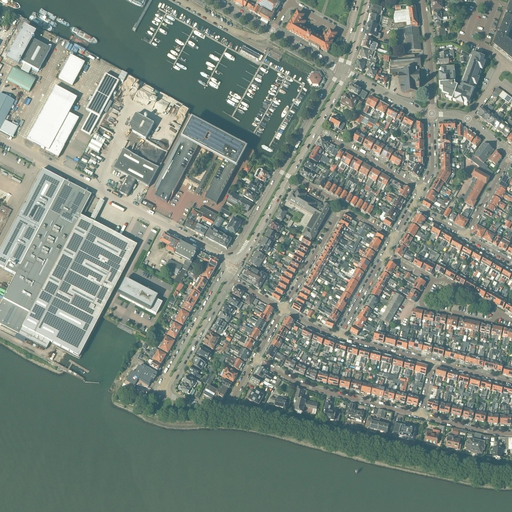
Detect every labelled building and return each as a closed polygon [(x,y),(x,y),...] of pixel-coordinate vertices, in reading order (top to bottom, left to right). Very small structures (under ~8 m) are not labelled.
[(272,0),(259,0),(257,5),(261,7),(274,14),(281,4),(272,0)] [(442,0),(441,0),(431,2),(432,5),(431,5),(431,7),(432,8),(433,11),(442,9),(442,6),(444,6),(442,0)] [(497,36),(494,45),(511,59),(511,44),(506,39),(511,24),(511,0),(510,0),(499,32),(500,32),(499,35),(498,34),(497,36)] [(252,13),(256,6),(250,2),(247,8),(249,9),(248,10),(252,13)] [(256,5),(256,6),(252,13),(256,15),(261,7),(257,5),(256,5)] [(420,27),(417,6),(405,6),(395,6),(394,12),(394,20),(395,21),(393,30),(405,29),(418,28),(418,27),(420,27)] [(274,14),(261,7),(256,15),(268,22),(270,22),(274,14)] [(382,9),(373,7),(372,10),(372,11),(371,12),(372,13),(371,14),(381,16),(382,12),(384,13),(385,9),(382,9)] [(304,17),(298,13),(292,23),(291,23),(287,30),(309,43),(308,45),(311,46),(317,49),(317,50),(319,51),(320,49),(327,53),(332,45),(331,45),(336,35),(330,32),(328,35),(325,33),(321,39),(302,29),(306,22),(302,20),(304,17)] [(371,14),(369,24),(381,27),(390,30),(393,30),(395,21),(394,20),(393,20),(371,14)] [(447,15),(434,17),(434,19),(433,19),(434,22),(435,22),(435,27),(439,26),(439,21),(442,21),(442,18),(447,18),(446,15),(447,15)] [(381,27),(369,24),(367,31),(366,31),(365,36),(380,40),(381,35),(378,34),(379,32),(380,32),(381,27)] [(8,56),(5,60),(17,66),(20,62),(38,72),(50,50),(32,40),(32,41),(31,41),(35,33),(23,27),(19,34),(7,55),(8,56)] [(413,30),(402,32),(403,33),(404,42),(418,40),(418,36),(417,36),(417,34),(413,35),(413,30)] [(362,48),(372,52),(375,53),(377,45),(375,44),(375,42),(365,39),(362,48)] [(391,52),(392,42),(384,40),(383,44),(388,45),(387,52),(391,52)] [(404,42),(405,54),(415,53),(414,47),(418,46),(418,44),(419,44),(418,40),(404,42)] [(242,44),(239,49),(258,60),(261,54),(242,44)] [(360,54),(359,56),(360,57),(359,57),(370,61),(369,63),(372,64),(375,65),(377,60),(376,60),(376,58),(374,57),(376,53),(375,53),(372,52),(362,48),(361,54),(360,54)] [(460,58),(460,64),(466,64),(469,58),(471,54),(463,50),(461,54),(461,55),(461,58),(460,58)] [(440,60),(439,60),(440,64),(449,63),(448,59),(452,59),(451,52),(447,52),(448,54),(439,54),(440,60)] [(439,74),(440,82),(440,81),(441,81),(441,86),(440,86),(440,90),(441,90),(442,93),(441,93),(441,97),(445,99),(445,98),(446,98),(449,99),(448,100),(452,101),(452,100),(456,102),(456,103),(463,106),(463,105),(468,106),(469,105),(471,101),(470,101),(473,93),(474,91),(476,86),(476,87),(479,79),(478,79),(481,71),(482,71),(485,63),(485,64),(484,63),(486,59),(484,58),(485,57),(481,56),(480,56),(480,57),(475,55),(474,55),(472,54),(471,58),(472,58),(460,89),(454,87),(453,72),(455,72),(454,68),(446,68),(446,67),(441,68),(441,69),(440,69),(440,72),(440,74),(439,74)] [(84,64),(70,56),(58,79),(72,86),(84,64)] [(391,57),(391,63),(390,75),(395,75),(395,74),(398,74),(398,75),(399,86),(399,87),(401,87),(401,91),(401,92),(402,92),(402,94),(403,94),(403,93),(418,92),(418,90),(419,90),(419,89),(420,89),(420,85),(420,84),(419,73),(419,72),(419,68),(421,68),(421,69),(420,57),(396,59),(395,57),(391,57)] [(369,70),(372,64),(369,63),(361,60),(360,60),(360,62),(358,61),(357,62),(357,63),(357,64),(356,66),(355,69),(359,71),(362,72),(363,69),(364,70),(365,65),(367,66),(367,67),(367,69),(369,70)] [(375,65),(372,64),(369,70),(367,75),(370,77),(371,78),(372,79),(373,79),(374,79),(377,74),(377,73),(377,72),(373,69),(375,65)] [(14,67),(7,81),(28,92),(36,79),(14,67)] [(378,74),(376,80),(378,81),(377,81),(378,81),(378,82),(380,83),(381,82),(382,83),(382,84),(384,84),(385,84),(387,79),(388,77),(380,75),(381,71),(382,70),(379,69),(379,71),(378,74)] [(122,72),(117,80),(123,83),(127,75),(122,72)] [(323,77),(320,73),(314,73),(314,75),(313,75),(310,80),(313,85),(319,85),(321,80),(320,79),(323,77)] [(119,82),(105,75),(86,111),(90,113),(81,131),(90,136),(119,82)] [(348,91),(359,97),(363,91),(352,86),(351,86),(348,91)] [(77,99),(55,87),(26,140),(45,150),(45,152),(58,159),(64,147),(78,119),(69,114),(77,99)] [(363,91),(359,97),(364,100),(367,94),(363,91)] [(0,94),(0,130),(0,131),(5,121),(14,102),(0,94)] [(344,98),(341,104),(341,105),(344,107),(345,106),(346,105),(353,109),(356,103),(361,105),(363,101),(359,99),(358,100),(348,94),(347,96),(346,95),(344,95),(343,97),(344,98)] [(367,105),(364,112),(366,113),(374,98),(373,98),(373,97),(371,96),(371,97),(370,96),(366,105),(367,105)] [(374,98),(366,113),(368,114),(371,108),(374,109),(379,101),(374,98)] [(378,111),(375,118),(377,119),(385,104),(383,103),(383,102),(382,102),(381,102),(376,110),(378,111)] [(385,104),(377,119),(379,120),(382,114),(385,115),(389,106),(389,105),(388,105),(387,105),(385,104)] [(389,116),(385,122),(387,123),(395,110),(393,109),(394,108),(392,107),(391,108),(391,107),(387,115),(389,116)] [(480,118),(482,119),(487,112),(482,108),(477,115),(477,116),(478,117),(480,118)] [(395,110),(387,123),(390,125),(393,119),(395,120),(400,112),(399,112),(400,111),(398,110),(397,111),(395,110)] [(400,113),(393,127),(396,129),(397,126),(396,125),(398,121),(401,122),(405,115),(403,114),(404,113),(401,112),(401,113),(400,113)] [(487,123),(492,116),(487,112),(482,119),(487,123)] [(154,125),(137,115),(131,126),(133,133),(136,135),(146,140),(154,125)] [(359,115),(355,122),(360,125),(364,118),(359,115)] [(403,133),(411,118),(407,116),(402,125),(404,126),(400,133),(402,134),(403,133)] [(492,127),(497,119),(492,116),(487,123),(492,127)] [(333,118),(329,125),(337,130),(337,129),(341,131),(344,127),(341,126),(343,123),(333,118)] [(411,118),(403,133),(405,134),(408,129),(410,130),(415,121),(411,118)] [(186,140),(155,197),(167,203),(169,204),(183,176),(187,178),(189,175),(185,173),(199,147),(215,156),(213,160),(215,161),(217,157),(224,160),(204,198),(205,199),(217,205),(244,154),(247,148),(192,119),(182,138),(186,140)] [(497,130),(502,123),(497,119),(492,127),(497,130)] [(5,121),(0,131),(12,137),(17,127),(5,121)] [(417,122),(413,128),(414,131),(415,131),(415,134),(423,134),(423,125),(423,124),(421,123),(420,124),(417,122)] [(501,134),(507,127),(502,123),(497,130),(501,134)] [(511,130),(507,127),(501,134),(504,136),(504,137),(505,137),(506,138),(506,137),(507,138),(511,130)] [(463,136),(463,138),(466,140),(471,134),(472,133),(469,131),(469,132),(466,130),(467,130),(466,130),(466,129),(466,128),(465,128),(464,128),(463,128),(463,134),(464,135),(463,136)] [(357,133),(353,140),(353,141),(354,142),(355,142),(357,142),(364,130),(362,129),(359,134),(357,133)] [(364,130),(357,142),(359,143),(359,145),(360,145),(361,145),(365,138),(367,135),(365,133),(366,131),(364,130)] [(375,134),(367,148),(368,149),(368,150),(369,150),(370,150),(375,141),(374,141),(378,134),(376,132),(375,134)] [(368,137),(363,146),(363,147),(365,148),(366,148),(367,148),(375,134),(373,133),(370,138),(368,137)] [(463,145),(463,147),(464,148),(467,144),(467,143),(468,142),(470,144),(475,137),(476,136),(474,134),(473,135),(471,134),(466,140),(465,143),(463,145)] [(377,142),(372,151),(373,152),(374,153),(375,153),(376,153),(386,136),(384,135),(382,139),(381,141),(380,140),(378,141),(377,142)] [(386,136),(376,153),(377,154),(377,155),(378,156),(379,155),(380,156),(385,147),(383,146),(386,141),(388,137),(386,136)] [(466,151),(463,155),(465,156),(468,153),(473,146),(476,148),(481,141),(481,140),(479,138),(478,139),(476,138),(466,151)] [(317,143),(316,145),(317,147),(326,152),(331,155),(335,157),(338,151),(335,149),(334,151),(333,151),(335,147),(321,139),(319,143),(317,143)] [(386,148),(381,156),(382,157),(382,158),(383,158),(384,158),(385,159),(393,144),(391,143),(390,144),(389,146),(388,145),(386,148)] [(472,154),(468,159),(469,160),(484,171),(486,168),(488,167),(484,164),(494,151),(484,143),(474,156),(472,154)] [(393,144),(385,159),(386,159),(386,160),(387,161),(388,161),(389,161),(393,152),(391,151),(394,147),(395,146),(393,144)] [(314,152),(313,154),(325,161),(329,163),(330,161),(323,155),(324,153),(316,148),(314,149),(313,151),(314,152)] [(159,169),(124,150),(114,169),(129,177),(120,193),(127,197),(136,181),(149,188),(159,169)] [(340,151),(336,158),(339,159),(336,164),(338,165),(344,154),(343,152),(342,152),(341,152),(340,151)] [(396,152),(390,162),(393,163),(393,164),(394,164),(401,152),(401,151),(400,151),(399,152),(398,151),(397,153),(396,152)] [(401,152),(394,164),(397,167),(398,166),(399,167),(403,160),(403,159),(401,158),(402,155),(401,154),(402,152),(401,151),(401,152)] [(499,155),(495,152),(489,161),(492,163),(492,164),(495,167),(502,158),(499,156),(499,155)] [(311,155),(309,158),(310,159),(309,159),(318,164),(320,161),(324,163),(325,161),(313,154),(312,155),(311,155)] [(342,164),(340,169),(342,170),(349,156),(348,155),(347,154),(346,154),(341,163),(342,164)] [(349,156),(342,170),(343,171),(344,171),(346,166),(348,167),(353,158),(352,157),(351,157),(349,156)] [(409,170),(408,172),(419,178),(421,175),(420,175),(421,173),(423,169),(418,166),(418,165),(418,158),(409,158),(409,161),(412,163),(410,167),(409,168),(409,170)] [(352,169),(349,174),(351,175),(359,161),(357,161),(357,160),(356,159),(355,159),(350,168),(352,169)] [(305,164),(304,166),(305,167),(314,172),(316,168),(317,168),(323,171),(324,170),(325,169),(319,166),(318,166),(309,161),(307,164),(305,164)] [(359,161),(351,175),(353,176),(356,171),(357,172),(362,163),(362,162),(361,162),(360,162),(359,161)] [(361,174),(358,179),(360,180),(368,167),(367,166),(366,165),(365,164),(364,165),(364,164),(359,173),(361,174)] [(368,167),(360,180),(362,181),(365,177),(366,178),(372,169),(371,168),(371,167),(370,167),(369,167),(368,167)] [(511,169),(509,168),(499,186),(505,190),(507,186),(511,180),(511,177),(511,169)] [(301,172),(300,173),(301,175),(300,175),(305,178),(305,179),(306,180),(308,180),(309,180),(312,182),(314,179),(313,178),(315,175),(304,169),(302,172),(301,172)] [(370,179),(366,186),(368,187),(377,172),(376,171),(376,170),(374,169),(373,170),(369,177),(371,178),(370,179)] [(438,176),(437,178),(438,178),(437,179),(447,185),(448,181),(450,178),(453,180),(455,175),(455,169),(450,169),(441,169),(441,172),(439,176),(438,176)] [(10,286),(0,304),(0,325),(18,335),(46,350),(50,342),(57,346),(59,347),(67,351),(69,352),(79,357),(96,323),(136,246),(93,223),(104,202),(101,201),(90,222),(80,216),(81,214),(84,216),(94,197),(91,196),(84,192),(81,191),(74,187),(71,185),(70,185),(66,183),(64,182),(61,180),(56,178),(49,174),(47,173),(45,172),(42,170),(41,170),(0,250),(0,267),(15,275),(11,284),(8,283),(7,285),(10,286)] [(256,176),(255,178),(257,179),(264,183),(266,179),(267,179),(268,179),(269,176),(269,175),(263,172),(263,171),(261,170),(260,171),(260,170),(256,176)] [(486,185),(490,179),(475,170),(471,177),(475,179),(464,198),(461,196),(459,200),(473,208),(477,202),(476,201),(485,185),(486,185)] [(377,172),(368,187),(370,188),(374,182),(376,183),(381,174),(380,174),(380,173),(379,172),(378,172),(377,172)] [(320,183),(318,187),(320,188),(321,188),(322,189),(323,189),(328,180),(326,179),(328,176),(327,176),(325,174),(320,183)] [(380,183),(376,190),(378,191),(386,177),(384,176),(384,175),(383,174),(382,175),(378,182),(380,183)] [(386,177),(378,191),(380,192),(384,185),(386,187),(390,179),(390,178),(389,178),(388,178),(386,177)] [(330,178),(324,189),(326,191),(327,192),(328,192),(332,186),(329,184),(332,179),(330,178)] [(257,179),(255,183),(254,183),(251,182),(248,188),(258,193),(261,189),(263,187),(262,187),(264,183),(257,179)] [(391,180),(389,185),(395,188),(408,195),(411,191),(407,189),(407,188),(406,188),(405,187),(401,185),(393,181),(391,180)] [(441,189),(450,194),(451,192),(448,190),(442,187),(444,184),(436,180),(434,185),(437,187),(438,186),(442,189),(441,189)] [(336,181),(329,193),(331,194),(332,195),(333,195),(334,195),(337,188),(335,187),(338,182),(336,181)] [(342,183),(334,196),(337,197),(337,198),(338,198),(339,198),(343,192),(340,190),(344,184),(342,183)] [(389,185),(387,187),(400,194),(399,196),(406,200),(406,199),(407,199),(407,198),(407,197),(408,195),(395,188),(389,185)] [(432,186),(431,188),(431,189),(439,194),(440,191),(446,194),(449,196),(450,194),(441,189),(442,189),(438,186),(437,187),(434,185),(433,186),(432,186)] [(347,186),(340,198),(344,201),(348,194),(350,191),(348,190),(349,187),(347,186)] [(497,190),(497,192),(511,200),(511,197),(505,193),(506,192),(499,187),(499,188),(498,188),(497,189),(497,190)] [(304,238),(312,242),(331,208),(331,209),(331,208),(324,204),(323,205),(306,195),(300,191),(301,190),(300,189),(299,188),(297,188),(294,193),(293,193),(293,194),(292,194),(288,201),(314,215),(307,228),(303,236),(303,237),(304,238)] [(352,189),(345,201),(347,202),(347,203),(348,204),(349,204),(353,197),(351,196),(354,190),(352,189)] [(256,196),(247,191),(246,191),(244,194),(243,193),(242,196),(253,202),(256,196)] [(357,192),(350,204),(352,205),(352,206),(353,207),(354,207),(355,207),(358,200),(356,199),(359,193),(360,192),(358,191),(357,192)] [(429,191),(428,194),(429,194),(428,195),(441,203),(442,201),(435,197),(437,195),(430,191),(430,192),(429,191)] [(495,194),(495,195),(502,199),(503,197),(511,203),(511,202),(511,200),(497,192),(496,192),(495,193),(495,194)] [(248,212),(252,204),(232,193),(226,203),(235,208),(235,206),(238,208),(239,207),(248,212)] [(362,203),(362,202),(365,197),(362,195),(355,207),(360,210),(364,204),(362,203)] [(426,196),(425,198),(426,199),(434,204),(435,203),(441,206),(443,204),(441,203),(428,195),(427,196),(426,196)] [(366,200),(361,210),(361,211),(362,212),(363,212),(365,213),(368,206),(366,205),(370,197),(368,196),(366,200)] [(388,196),(387,198),(402,206),(403,205),(404,205),(405,203),(405,202),(397,197),(396,200),(388,196)] [(492,199),(491,200),(505,208),(506,206),(500,203),(501,201),(494,197),(494,196),(493,197),(492,198),(492,199)] [(387,198),(386,200),(393,204),(392,206),(400,211),(401,211),(402,209),(401,208),(402,206),(387,198)] [(372,201),(365,213),(367,214),(368,215),(369,215),(370,215),(370,216),(374,209),(375,206),(373,205),(374,203),(374,202),(373,200),(372,201)] [(423,202),(421,205),(422,205),(429,209),(431,206),(441,212),(439,215),(442,216),(445,211),(425,200),(424,203),(423,202)] [(490,204),(489,204),(497,208),(498,206),(503,210),(505,208),(491,200),(491,202),(490,202),(489,203),(490,204)] [(154,207),(146,202),(143,201),(142,202),(141,204),(152,210),(154,207)] [(447,209),(443,216),(448,219),(455,206),(453,205),(450,210),(447,209)] [(487,209),(486,209),(493,213),(494,211),(498,213),(499,211),(489,205),(488,207),(487,207),(487,208),(487,209)] [(199,212),(215,221),(218,215),(202,207),(199,212)] [(224,207),(221,212),(225,215),(229,217),(230,215),(232,211),(224,207)] [(384,208),(383,210),(396,217),(397,215),(398,215),(399,214),(398,213),(398,212),(391,208),(390,211),(384,208)] [(279,213),(276,218),(282,221),(285,216),(290,220),(292,217),(286,214),(287,213),(280,209),(278,213),(279,213)] [(449,220),(448,220),(454,223),(459,214),(461,210),(458,209),(457,212),(458,212),(457,213),(456,216),(452,214),(449,220)] [(383,210),(382,212),(388,215),(386,218),(393,222),(393,221),(395,221),(395,220),(395,219),(396,217),(383,210)] [(459,216),(455,224),(459,226),(466,214),(468,211),(465,210),(464,212),(462,215),(462,216),(461,217),(459,216)] [(466,214),(459,226),(463,228),(464,228),(468,221),(465,220),(466,218),(467,218),(468,215),(469,215),(471,212),(468,210),(468,211),(466,214)] [(486,210),(483,214),(491,218),(492,216),(497,219),(498,217),(486,210)] [(344,217),(343,219),(356,226),(357,223),(352,220),(353,218),(345,214),(343,216),(344,217)] [(378,214),(376,217),(385,222),(383,224),(390,227),(391,228),(393,225),(392,224),(393,223),(378,214)] [(415,218),(415,219),(428,227),(429,227),(432,229),(435,225),(431,223),(429,225),(424,222),(425,220),(417,215),(416,215),(415,217),(415,218)] [(224,220),(223,219),(218,217),(212,227),(218,230),(224,220)] [(231,220),(229,223),(230,224),(238,228),(239,228),(240,226),(240,225),(241,223),(234,218),(232,220),(231,220)] [(342,219),(340,222),(341,223),(340,224),(348,228),(347,228),(353,232),(355,229),(349,226),(350,224),(343,220),(342,219)] [(413,221),(412,222),(412,223),(421,228),(422,226),(423,226),(428,229),(428,227),(415,219),(414,221),(413,221)] [(190,230),(194,222),(189,220),(185,227),(190,230)] [(473,233),(473,234),(476,236),(481,228),(483,224),(484,223),(481,221),(479,226),(480,227),(479,228),(476,226),(473,233)] [(194,232),(198,225),(194,222),(190,230),(194,232)] [(271,226),(270,229),(278,233),(281,235),(284,229),(272,222),(270,226),(271,226)] [(238,228),(230,224),(227,230),(235,234),(236,231),(238,231),(238,230),(238,229),(238,228)] [(481,228),(476,236),(481,238),(485,231),(483,230),(486,225),(483,224),(481,228)] [(203,227),(198,225),(194,232),(199,235),(203,227)] [(203,227),(199,235),(204,237),(209,227),(204,225),(203,227)] [(339,225),(337,227),(338,228),(337,229),(350,236),(351,234),(349,233),(349,230),(346,229),(340,225),(339,225)] [(363,229),(363,230),(367,232),(382,241),(383,239),(384,239),(386,237),(385,236),(378,232),(377,234),(370,230),(371,228),(365,225),(363,229)] [(410,227),(409,229),(421,236),(423,234),(417,231),(419,229),(411,225),(410,225),(410,227)] [(429,239),(431,241),(439,227),(435,225),(431,233),(432,234),(429,239)] [(491,234),(487,242),(491,244),(496,237),(494,236),(497,230),(498,227),(496,226),(496,227),(494,229),(491,234)] [(206,238),(216,244),(221,234),(217,232),(218,230),(212,227),(211,229),(206,238)] [(439,227),(431,241),(433,242),(436,236),(438,237),(443,229),(439,227)] [(487,232),(483,239),(487,242),(491,234),(494,229),(492,228),(490,232),(489,233),(487,232)] [(336,230),(335,232),(335,233),(342,236),(343,235),(349,238),(350,236),(337,229),(337,230),(336,230)] [(421,237),(421,236),(409,229),(406,234),(414,238),(416,236),(421,239),(425,241),(426,239),(421,237)] [(363,230),(359,237),(363,239),(364,239),(365,237),(367,232),(363,230)] [(266,233),(265,235),(266,237),(265,237),(274,242),(275,239),(277,240),(279,237),(269,231),(268,233),(266,233)] [(442,240),(439,245),(442,246),(449,234),(447,233),(446,232),(445,231),(444,231),(440,238),(442,240)] [(165,233),(160,243),(167,247),(165,250),(175,255),(174,256),(186,262),(182,269),(187,272),(191,264),(190,264),(193,259),(194,260),(194,259),(196,256),(198,251),(181,242),(175,239),(165,233)] [(334,233),(333,236),(333,237),(345,245),(347,242),(340,239),(341,237),(335,234),(334,233)] [(499,233),(492,244),(494,246),(495,246),(496,247),(497,247),(501,240),(502,238),(500,235),(501,234),(499,233)] [(503,239),(498,248),(499,248),(500,249),(501,249),(502,250),(509,236),(511,234),(509,233),(508,235),(505,241),(503,239)] [(221,234),(216,244),(227,249),(232,240),(221,234)] [(449,234),(442,246),(444,248),(447,242),(449,244),(453,236),(453,235),(452,235),(451,235),(449,234)] [(509,236),(502,250),(503,250),(503,251),(504,252),(505,252),(506,252),(510,244),(508,243),(511,236),(511,234),(509,236)] [(404,238),(403,240),(419,248),(420,247),(416,245),(411,242),(412,239),(405,235),(405,236),(404,236),(403,238),(404,238)] [(331,238),(330,240),(331,241),(330,241),(337,245),(338,243),(344,247),(345,245),(333,237),(332,239),(331,238)] [(364,239),(379,248),(381,243),(374,239),(372,241),(365,237),(364,239)] [(304,238),(301,243),(310,248),(311,245),(312,246),(313,243),(312,242),(304,238)] [(263,242),(261,244),(271,250),(272,247),(271,247),(273,243),(264,239),(263,239),(262,240),(262,241),(263,242)] [(363,239),(362,242),(364,243),(370,246),(369,248),(376,252),(377,252),(378,250),(378,249),(379,248),(364,239),(363,239)] [(450,253),(448,256),(451,257),(452,254),(459,242),(457,241),(457,240),(456,239),(455,239),(454,239),(450,246),(453,248),(450,253)] [(401,241),(400,243),(401,243),(400,244),(407,248),(409,245),(414,248),(419,251),(420,250),(418,249),(419,248),(403,240),(402,241),(401,241)] [(296,241),(295,243),(297,244),(296,247),(307,253),(308,253),(309,250),(308,250),(309,248),(296,241)] [(329,245),(328,246),(344,255),(345,253),(342,251),(338,249),(339,247),(337,246),(330,242),(329,242),(328,244),(329,245)] [(459,242),(452,254),(455,256),(458,250),(460,252),(464,244),(463,244),(463,243),(462,243),(461,243),(459,242)] [(258,247),(258,248),(258,249),(258,250),(266,255),(268,252),(269,252),(271,253),(272,251),(271,250),(261,244),(260,247),(259,247),(258,247)] [(398,248),(397,250),(409,256),(411,254),(405,251),(407,249),(400,245),(400,246),(399,245),(398,247),(398,248)] [(462,253),(460,255),(462,256),(460,259),(462,260),(469,248),(468,247),(468,246),(467,245),(466,246),(466,245),(462,253)] [(293,246),(291,248),(297,252),(296,254),(304,258),(305,258),(306,256),(305,256),(306,254),(293,246)] [(326,247),(325,249),(326,249),(326,250),(332,253),(333,252),(339,255),(342,257),(344,255),(328,246),(327,247),(326,247)] [(361,249),(360,251),(373,258),(373,257),(374,257),(375,255),(375,254),(367,250),(365,248),(364,251),(361,249)] [(469,248),(462,260),(465,261),(466,259),(467,256),(469,257),(473,250),(473,249),(472,248),(471,248),(469,248)] [(324,253),(323,255),(335,262),(337,260),(330,256),(332,254),(325,251),(324,250),(323,253),(324,253)] [(396,251),(394,253),(395,253),(395,254),(402,258),(403,256),(408,259),(409,259),(408,262),(411,263),(414,259),(409,256),(397,250),(396,251)] [(424,254),(417,267),(421,269),(425,261),(423,260),(426,255),(428,251),(426,250),(424,254)] [(207,255),(198,251),(196,256),(199,258),(216,268),(219,263),(218,261),(207,255)] [(360,251),(359,253),(364,256),(363,258),(370,262),(371,262),(372,261),(372,260),(372,259),(373,258),(360,251)] [(473,259),(470,264),(472,265),(479,253),(478,252),(477,251),(476,251),(475,251),(471,258),(473,259)] [(255,256),(254,258),(263,263),(264,261),(263,260),(265,257),(257,252),(256,253),(255,253),(254,254),(254,255),(255,256)] [(290,252),(289,254),(294,257),(292,259),(301,264),(301,263),(302,263),(303,261),(302,260),(303,259),(293,253),(290,252)] [(417,257),(413,264),(417,267),(424,254),(422,253),(421,255),(419,254),(417,257)] [(479,253),(472,265),(474,267),(477,261),(479,262),(483,255),(482,254),(481,254),(480,254),(479,253)] [(433,260),(427,272),(432,275),(433,272),(433,271),(436,266),(433,265),(435,262),(436,262),(438,259),(440,256),(437,254),(433,260)] [(321,256),(320,259),(327,263),(328,261),(334,264),(335,262),(323,255),(322,257),(321,256)] [(483,264),(478,272),(481,274),(482,271),(489,259),(487,258),(487,257),(486,256),(485,256),(481,263),(483,264)] [(287,257),(286,259),(292,263),(290,265),(298,269),(299,269),(300,267),(299,266),(300,264),(287,257)] [(250,261),(250,262),(251,263),(250,264),(259,268),(260,265),(261,266),(263,263),(254,258),(252,260),(251,260),(250,261)] [(356,259),(355,261),(367,268),(368,266),(369,267),(370,264),(369,264),(370,264),(362,260),(361,261),(356,258),(356,259)] [(352,259),(351,262),(353,263),(359,266),(357,268),(365,272),(366,273),(367,270),(366,270),(367,268),(355,261),(352,259)] [(427,261),(422,270),(427,272),(433,260),(431,259),(429,262),(427,261)] [(482,271),(481,274),(483,275),(484,272),(487,267),(490,269),(494,261),(493,261),(493,260),(492,259),(491,260),(489,259),(482,271)] [(169,260),(165,269),(178,276),(174,282),(178,284),(180,285),(186,273),(180,270),(182,267),(169,260)] [(318,263),(317,265),(330,272),(331,269),(325,266),(326,264),(320,260),(320,261),(319,260),(317,262),(318,263)] [(439,264),(435,271),(439,273),(445,262),(443,261),(441,265),(439,264)] [(284,262),(283,264),(289,268),(287,270),(295,274),(296,274),(297,272),(296,271),(297,270),(284,262)] [(445,262),(439,273),(443,275),(447,268),(445,267),(447,263),(445,262)] [(493,271),(490,276),(492,277),(499,264),(498,264),(498,263),(496,262),(495,262),(491,270),(493,271)] [(388,263),(387,266),(388,266),(387,268),(390,269),(389,270),(399,276),(401,273),(398,272),(398,273),(397,273),(399,268),(390,263),(389,263),(388,263)] [(207,264),(203,270),(205,271),(213,275),(214,273),(214,272),(215,269),(209,265),(207,264)] [(499,264),(492,277),(494,278),(497,273),(500,274),(504,267),(503,267),(503,266),(502,265),(501,265),(499,264)] [(315,266),(314,268),(315,269),(321,273),(323,271),(329,274),(332,277),(334,274),(330,272),(317,265),(316,266),(315,266)] [(445,276),(449,279),(456,267),(453,265),(450,271),(448,269),(445,276)] [(455,282),(459,284),(467,270),(468,268),(466,266),(461,276),(459,275),(455,282)] [(456,267),(449,279),(453,281),(457,274),(459,271),(457,270),(458,268),(456,267)] [(245,271),(243,274),(244,275),(248,278),(248,279),(248,280),(248,281),(249,281),(250,281),(251,281),(252,280),(256,283),(254,287),(259,290),(262,285),(266,277),(267,276),(267,275),(262,273),(261,274),(260,275),(259,274),(259,273),(253,270),(252,271),(248,268),(246,271),(245,271)] [(282,268),(280,270),(286,273),(284,275),(291,279),(292,279),(293,279),(294,277),(293,276),(294,275),(287,271),(282,268)] [(347,271),(361,279),(364,274),(355,269),(354,271),(349,268),(347,271)] [(385,268),(384,271),(384,272),(391,275),(392,274),(398,277),(399,276),(389,270),(390,269),(387,268),(386,269),(385,268)] [(503,276),(500,282),(502,283),(509,270),(508,269),(507,268),(506,268),(505,268),(501,276),(503,276)] [(203,270),(200,275),(202,276),(202,277),(209,281),(210,278),(211,278),(212,277),(213,275),(205,271),(203,270)] [(313,272),(312,274),(325,281),(326,279),(320,276),(321,274),(314,270),(313,270),(312,272),(313,272)] [(509,270),(502,283),(504,284),(507,279),(509,280),(511,274),(511,270),(510,271),(509,270)] [(347,271),(346,273),(353,276),(351,279),(359,283),(360,283),(361,280),(360,280),(361,279),(347,271)] [(277,272),(275,275),(278,277),(278,276),(282,278),(280,280),(288,285),(289,284),(289,285),(291,282),(290,282),(291,280),(284,276),(277,272)] [(466,272),(459,284),(463,287),(467,280),(465,278),(468,273),(466,272)] [(465,287),(469,290),(476,278),(479,273),(476,272),(470,282),(468,281),(465,287)] [(382,274),(381,277),(393,284),(394,282),(389,279),(390,277),(384,273),(383,274),(382,274)] [(311,275),(309,277),(310,277),(310,278),(316,281),(317,280),(324,283),(325,281),(312,274),(311,275)] [(346,276),(344,278),(351,282),(350,284),(356,287),(357,286),(358,287),(359,284),(346,276)] [(272,279),(274,281),(280,284),(278,286),(285,290),(286,290),(288,288),(287,287),(288,286),(281,282),(281,281),(276,278),(276,279),(273,277),(272,279)] [(381,277),(379,280),(380,280),(379,281),(386,285),(387,283),(392,286),(393,284),(381,277)] [(308,281),(307,283),(320,290),(321,288),(315,284),(316,282),(309,278),(309,279),(308,278),(307,281),(308,281)] [(411,278),(409,280),(423,288),(424,286),(425,287),(426,284),(426,283),(418,279),(417,281),(411,278)] [(478,279),(476,278),(469,290),(473,292),(477,286),(475,284),(478,279)] [(197,285),(205,289),(207,287),(206,286),(206,285),(208,282),(201,279),(197,285)] [(124,280),(116,295),(149,312),(156,315),(162,303),(155,300),(157,297),(124,280)] [(409,280),(408,282),(415,286),(413,288),(421,292),(422,292),(423,290),(422,289),(423,288),(409,280)] [(486,284),(479,296),(483,298),(487,291),(485,290),(490,282),(488,281),(486,284)] [(377,282),(376,285),(391,294),(393,292),(390,291),(384,287),(385,285),(379,282),(378,283),(377,282)] [(306,283),(304,285),(305,286),(312,290),(313,288),(319,292),(320,290),(307,283),(307,284),(306,283)] [(342,283),(341,285),(354,293),(356,290),(355,290),(355,288),(349,285),(348,286),(342,283)] [(475,293),(479,296),(486,284),(483,283),(480,288),(479,287),(475,293)] [(485,299),(489,301),(499,284),(497,283),(492,293),(489,292),(485,299)] [(273,284),(271,286),(277,289),(275,292),(282,296),(282,295),(283,296),(285,293),(284,293),(285,291),(278,287),(273,284)] [(499,284),(489,301),(493,304),(498,296),(495,295),(501,286),(499,284)] [(205,289),(197,285),(194,291),(201,294),(203,291),(204,291),(205,289)] [(341,285),(340,287),(346,290),(345,292),(351,296),(352,295),(353,295),(354,293),(341,285)] [(376,285),(374,288),(375,289),(374,289),(381,293),(382,291),(388,295),(390,296),(391,294),(376,285)] [(303,288),(301,291),(302,291),(309,295),(310,293),(316,297),(316,296),(318,294),(312,291),(305,287),(304,288),(303,288)] [(234,292),(233,295),(240,299),(242,296),(246,298),(248,295),(244,293),(235,288),(233,292),(234,292)] [(279,301),(282,296),(269,289),(268,291),(274,294),(272,297),(279,301)] [(405,289),(403,291),(417,299),(418,297),(418,298),(420,295),(419,295),(420,294),(412,290),(411,293),(405,289)] [(507,291),(498,307),(503,309),(507,302),(505,300),(507,295),(510,290),(508,289),(507,291)] [(372,291),(370,294),(384,302),(385,300),(379,296),(380,294),(374,290),(373,292),(372,291)] [(494,304),(498,307),(507,291),(505,290),(501,298),(498,297),(494,304)] [(189,298),(196,302),(198,299),(199,299),(201,296),(200,296),(200,295),(193,291),(189,298)] [(337,291),(336,293),(350,301),(351,298),(350,298),(351,297),(344,293),(343,295),(337,291)] [(402,291),(401,293),(402,293),(408,297),(407,299),(414,303),(415,303),(417,301),(416,300),(417,299),(403,291),(402,291)] [(300,292),(299,295),(300,296),(299,297),(308,302),(309,299),(311,300),(314,302),(315,300),(312,298),(302,292),(301,293),(300,292)] [(336,293),(335,295),(341,299),(340,300),(340,301),(346,305),(347,304),(347,303),(348,303),(350,301),(336,293)] [(395,293),(380,320),(389,325),(404,298),(395,293)] [(254,299),(249,296),(245,303),(250,306),(254,299)] [(229,301),(228,303),(236,308),(240,310),(243,304),(239,302),(231,297),(230,297),(228,300),(229,301)] [(368,300),(367,302),(371,304),(372,304),(382,309),(383,307),(377,304),(378,301),(370,297),(368,299),(369,299),(368,300)] [(189,298),(186,303),(194,308),(196,305),(195,304),(196,302),(189,298)] [(297,298),(295,301),(296,302),(303,306),(305,304),(311,307),(312,305),(299,298),(298,299),(297,298)] [(331,302),(345,310),(346,307),(345,307),(346,305),(340,301),(338,303),(332,300),(331,302)] [(331,302),(330,304),(336,308),(335,310),(341,313),(342,311),(343,312),(345,310),(331,302)] [(381,312),(382,309),(372,304),(371,304),(367,302),(365,306),(373,310),(374,308),(381,312)] [(192,311),(194,308),(186,303),(183,309),(190,313),(192,311)] [(293,305),(291,308),(293,309),(300,313),(301,314),(305,308),(303,307),(296,303),(294,306),(293,305)] [(225,305),(223,308),(225,309),(223,311),(231,316),(234,310),(225,305)] [(260,305),(259,307),(272,314),(273,313),(275,310),(274,310),(267,306),(266,308),(260,305)] [(259,307),(258,309),(263,312),(262,314),(270,319),(271,317),(271,316),(272,314),(259,307)] [(363,310),(362,312),(375,319),(375,318),(376,317),(370,314),(372,312),(364,307),(364,308),(363,308),(362,310),(363,310)] [(323,308),(322,310),(323,310),(326,312),(338,319),(339,317),(340,318),(341,315),(340,315),(341,315),(334,311),(333,313),(327,310),(323,308)] [(182,311),(179,316),(187,321),(189,318),(188,317),(189,315),(182,311)] [(256,311),(254,313),(260,317),(260,316),(261,316),(260,319),(267,323),(268,321),(269,321),(270,319),(262,314),(256,311)] [(307,317),(312,320),(315,314),(310,311),(307,317)] [(415,325),(414,330),(416,331),(417,326),(419,320),(421,320),(423,312),(418,311),(415,325)] [(326,312),(324,314),(330,318),(329,320),(336,323),(337,324),(338,321),(337,321),(338,319),(326,312)] [(360,313),(359,315),(359,316),(359,317),(366,321),(368,318),(373,322),(375,319),(362,312),(361,314),(360,313)] [(221,316),(219,318),(228,323),(231,317),(223,313),(222,313),(220,315),(221,316)] [(435,314),(430,313),(425,333),(428,334),(430,322),(433,323),(435,314)] [(187,321),(179,316),(175,322),(183,326),(184,323),(185,324),(187,321)] [(250,317),(249,319),(264,328),(265,327),(266,327),(267,325),(266,324),(259,320),(258,322),(252,318),(250,317)] [(286,318),(284,321),(298,329),(299,328),(300,327),(296,325),(296,326),(293,324),(295,322),(287,317),(287,318),(286,318)] [(357,320),(356,322),(371,330),(374,332),(375,329),(370,327),(365,324),(366,321),(359,317),(358,317),(356,319),(357,320)] [(323,318),(322,320),(327,323),(325,326),(333,329),(335,327),(334,327),(335,324),(323,318)] [(453,318),(450,334),(452,334),(453,328),(452,328),(452,327),(456,328),(458,319),(453,318)] [(249,319),(248,321),(250,322),(256,325),(255,327),(262,331),(263,332),(264,329),(264,328),(249,319)] [(216,323),(215,324),(215,325),(215,326),(223,330),(225,331),(228,326),(218,320),(217,323),(217,322),(216,323)] [(284,321),(282,325),(283,326),(282,326),(290,330),(291,328),(294,329),(293,330),(297,332),(298,330),(298,329),(284,321)] [(465,321),(462,336),(464,336),(465,331),(464,331),(464,330),(468,330),(468,331),(470,322),(469,322),(465,321)] [(171,329),(179,334),(181,331),(180,330),(182,328),(172,322),(170,325),(172,326),(171,329)] [(355,322),(353,325),(354,325),(354,326),(361,330),(362,328),(366,330),(366,331),(370,333),(371,330),(356,322),(355,323),(355,322)] [(213,329),(212,331),(220,336),(223,330),(215,326),(214,326),(213,328),(213,329)] [(353,327),(350,332),(351,333),(350,334),(352,335),(353,334),(357,336),(359,333),(364,336),(365,334),(353,327)] [(247,328),(246,329),(259,337),(260,335),(261,335),(262,334),(261,333),(261,332),(254,328),(253,331),(247,328)] [(280,330),(279,332),(291,339),(292,337),(287,334),(288,332),(281,328),(280,328),(279,329),(280,330)] [(304,337),(301,342),(303,343),(309,331),(308,330),(308,329),(306,328),(305,329),(301,336),(304,337)] [(373,341),(378,342),(382,328),(380,328),(378,333),(375,333),(373,341)] [(177,338),(179,334),(171,329),(169,332),(167,331),(165,334),(166,334),(175,340),(177,337),(177,338)] [(246,330),(245,331),(251,335),(249,337),(257,341),(258,341),(259,339),(258,338),(259,337),(246,329),(246,330)] [(390,345),(394,329),(392,329),(390,336),(387,336),(385,344),(390,345)] [(309,331),(303,343),(305,344),(307,342),(309,343),(310,340),(314,333),(314,332),(312,331),(311,332),(309,331)] [(277,334),(276,335),(277,336),(284,340),(285,338),(290,341),(291,339),(279,332),(278,334),(277,334)] [(313,341),(311,344),(313,345),(312,347),(313,348),(314,348),(317,343),(320,336),(318,335),(319,334),(317,333),(316,334),(312,341),(313,341)] [(208,335),(206,339),(216,344),(218,341),(219,342),(220,339),(211,334),(209,336),(208,335)] [(397,347),(401,348),(405,334),(403,334),(401,340),(399,339),(397,347)] [(214,347),(216,344),(208,335),(204,345),(214,350),(215,348),(214,347)] [(317,343),(314,348),(317,349),(317,350),(319,344),(321,345),(325,338),(324,337),(325,337),(323,336),(322,336),(320,336),(317,343)] [(415,341),(413,349),(415,349),(415,350),(417,351),(421,337),(419,336),(417,342),(415,341)] [(166,337),(163,343),(171,348),(173,345),(173,344),(174,342),(166,337)] [(241,338),(240,340),(253,347),(254,346),(255,346),(256,344),(255,343),(256,343),(248,339),(247,341),(241,338)] [(274,340),(274,342),(291,351),(292,349),(287,347),(282,344),(283,342),(276,338),(274,338),(274,339),(274,340)] [(332,339),(326,353),(328,354),(329,354),(331,349),(333,349),(336,342),(334,341),(334,340),(332,339)] [(240,340),(239,342),(245,345),(243,347),(251,352),(251,351),(252,351),(253,350),(252,349),(253,347),(240,340)] [(435,346),(433,354),(435,355),(437,356),(441,341),(439,341),(437,346),(435,346)] [(272,343),(271,344),(272,345),(271,346),(278,350),(279,347),(285,350),(290,354),(291,351),(274,342),(273,343),(272,343)] [(170,351),(171,348),(163,343),(159,349),(167,354),(169,351),(170,351)] [(343,343),(338,357),(341,358),(343,352),(345,353),(347,345),(346,345),(345,344),(343,343)] [(446,350),(445,357),(446,358),(446,359),(449,359),(453,344),(451,344),(449,350),(446,350)] [(354,346),(350,361),(353,361),(354,356),(357,356),(359,348),(357,348),(357,347),(354,346)] [(269,349),(268,351),(282,359),(283,357),(277,353),(278,351),(271,347),(270,347),(269,348),(269,349)] [(457,352),(455,360),(457,360),(456,361),(459,362),(463,347),(461,347),(459,353),(457,352)] [(211,353),(201,348),(199,352),(200,352),(199,355),(208,360),(210,358),(209,357),(211,353)] [(234,349),(234,350),(248,357),(248,356),(249,356),(250,354),(250,353),(242,349),(241,351),(235,348),(234,349)] [(152,350),(150,353),(164,360),(165,358),(165,359),(167,356),(166,356),(166,355),(158,351),(155,349),(153,351),(152,350)] [(288,358),(284,366),(285,366),(284,366),(285,367),(286,367),(287,367),(289,368),(299,350),(296,349),(291,360),(288,358)] [(359,357),(358,361),(360,362),(358,367),(361,368),(361,367),(366,349),(363,349),(361,349),(359,357)] [(366,349),(361,367),(364,367),(366,358),(368,359),(370,351),(369,351),(369,350),(366,349)] [(234,350),(233,352),(238,355),(237,357),(245,362),(245,361),(246,361),(247,359),(248,357),(234,350)] [(299,350),(289,368),(290,369),(291,370),(292,370),(293,370),(297,363),(295,362),(301,351),(300,350),(299,350)] [(266,353),(265,354),(266,355),(270,358),(269,359),(272,360),(274,357),(281,361),(277,366),(280,368),(285,360),(282,359),(268,351),(267,353),(266,353)] [(377,352),(373,366),(376,367),(377,362),(380,362),(382,354),(380,354),(380,353),(377,352)] [(476,358),(474,365),(476,365),(475,366),(478,367),(482,352),(480,352),(478,358),(476,358)] [(150,353),(149,355),(150,356),(149,358),(153,360),(161,365),(162,365),(163,362),(164,360),(150,353)] [(388,355),(385,370),(387,370),(388,365),(391,365),(393,357),(391,357),(391,356),(388,355)] [(229,358),(228,359),(242,367),(242,366),(243,367),(244,365),(243,364),(244,363),(235,359),(235,360),(229,357),(229,358)] [(400,358),(396,372),(398,373),(400,367),(402,368),(404,360),(402,360),(402,359),(400,358)] [(205,364),(197,359),(192,366),(201,371),(203,367),(205,369),(207,365),(205,364)] [(227,362),(232,365),(231,367),(239,372),(240,371),(241,371),(242,369),(241,369),(242,368),(242,367),(228,359),(228,360),(227,362)] [(298,364),(295,372),(296,373),(297,373),(298,373),(300,374),(306,360),(303,359),(301,365),(298,364)] [(306,360),(300,374),(301,374),(301,375),(302,376),(303,376),(304,376),(307,368),(305,367),(308,361),(306,360)] [(152,361),(149,366),(151,367),(158,371),(158,370),(159,371),(160,368),(159,368),(161,366),(154,362),(152,361)] [(411,361),(407,375),(409,376),(411,370),(413,371),(415,363),(414,363),(414,362),(411,361)] [(508,377),(511,362),(509,362),(507,368),(505,367),(503,375),(508,377)] [(309,369),(306,377),(306,378),(308,378),(309,378),(310,378),(315,365),(313,364),(311,370),(309,369)] [(422,364),(418,381),(420,382),(421,377),(422,374),(425,375),(427,369),(428,366),(427,366),(427,365),(422,364)] [(157,374),(144,366),(142,368),(139,366),(135,373),(132,372),(124,385),(134,390),(136,385),(148,388),(153,379),(154,380),(157,374)] [(200,371),(192,366),(189,372),(201,379),(202,376),(198,374),(200,371)] [(227,367),(224,372),(236,379),(238,375),(237,375),(238,374),(231,370),(231,369),(227,367)] [(259,367),(257,371),(271,379),(272,377),(267,374),(268,372),(262,369),(262,368),(260,367),(259,367)] [(319,373),(317,381),(318,381),(317,382),(320,382),(320,381),(322,382),(326,368),(323,367),(322,374),(319,373)] [(330,376),(328,384),(329,384),(328,385),(331,385),(331,384),(333,385),(337,367),(335,367),(334,370),(332,376),(330,376)] [(447,371),(442,369),(439,384),(441,384),(442,378),(445,379),(447,371)] [(255,372),(254,374),(255,374),(255,375),(263,380),(265,378),(270,381),(271,379),(257,371),(256,372),(255,372)] [(341,379),(339,387),(340,387),(342,388),(342,387),(344,388),(348,371),(346,371),(343,379),(341,379)] [(224,372),(221,377),(225,380),(226,379),(233,383),(234,381),(234,382),(236,379),(224,372)] [(459,374),(454,372),(450,387),(449,393),(451,393),(453,388),(452,387),(454,381),(457,382),(459,374)] [(353,381),(351,389),(351,390),(353,391),(354,390),(355,390),(359,374),(357,373),(355,382),(353,381)] [(470,377),(465,375),(461,390),(460,395),(463,396),(465,384),(468,385),(470,377)] [(187,376),(183,383),(192,388),(196,381),(187,376)] [(254,376),(251,381),(259,386),(261,383),(263,384),(264,381),(262,380),(254,376)] [(221,378),(220,381),(223,382),(222,385),(229,389),(230,389),(231,389),(231,387),(231,386),(232,384),(221,378)] [(492,383),(487,381),(484,396),(486,397),(488,390),(490,391),(492,383)] [(374,386),(371,394),(372,395),(375,396),(375,395),(377,396),(381,383),(378,382),(377,387),(374,386)] [(191,388),(183,383),(179,389),(190,395),(193,389),(189,390),(191,388)] [(386,390),(384,397),(384,398),(384,399),(387,399),(387,398),(389,399),(392,385),(390,384),(388,390),(386,390)] [(499,384),(494,403),(496,403),(498,397),(499,393),(501,394),(504,386),(499,384)] [(409,396),(407,403),(407,404),(410,405),(411,404),(412,404),(416,390),(416,388),(417,385),(414,385),(411,397),(409,396)] [(214,398),(218,392),(209,386),(204,395),(209,398),(208,399),(212,401),(213,400),(214,398)] [(221,386),(218,392),(214,398),(222,402),(227,393),(226,393),(228,390),(221,386)] [(295,399),(294,402),(296,403),(294,411),(296,412),(296,414),(301,415),(302,413),(303,413),(304,407),(316,410),(318,404),(302,400),(304,390),(297,387),(295,396),(296,396),(296,399),(295,399)] [(397,393),(395,400),(396,400),(395,401),(398,402),(398,401),(400,402),(404,387),(401,387),(400,394),(397,393)] [(255,388),(249,399),(250,399),(250,401),(252,402),(253,401),(259,404),(261,400),(262,400),(264,397),(266,398),(268,395),(255,388)] [(427,409),(430,410),(430,409),(432,410),(437,390),(432,389),(431,392),(434,393),(434,394),(432,401),(429,401),(427,409)] [(448,398),(444,413),(446,413),(446,414),(448,415),(449,414),(451,406),(448,405),(450,398),(450,397),(450,396),(453,396),(454,394),(451,393),(449,393),(448,398)] [(453,406),(451,414),(452,415),(453,416),(454,415),(456,416),(459,401),(460,395),(458,395),(457,400),(455,407),(453,406)] [(274,407),(284,409),(285,405),(286,405),(286,403),(287,398),(283,398),(282,399),(276,397),(276,399),(271,398),(269,402),(274,404),(274,407)] [(441,403),(439,411),(439,412),(440,412),(441,413),(442,412),(444,413),(448,398),(445,397),(444,404),(441,403)] [(326,411),(324,418),(324,420),(327,420),(328,419),(334,421),(334,420),(338,421),(340,414),(336,414),(336,413),(330,412),(333,402),(327,400),(324,411),(326,411)] [(465,409),(463,417),(463,418),(465,419),(466,418),(468,418),(471,404),(469,403),(467,410),(465,409)] [(347,405),(344,417),(347,418),(347,419),(351,420),(351,419),(362,421),(364,414),(354,411),(356,406),(355,406),(351,405),(347,405)] [(477,412),(475,420),(475,421),(477,422),(478,421),(480,421),(483,407),(481,406),(479,413),(477,412)] [(369,418),(367,426),(371,427),(370,429),(372,430),(371,432),(376,433),(376,432),(377,432),(377,431),(379,423),(380,421),(380,420),(374,419),(369,418)] [(379,423),(377,431),(387,433),(389,426),(384,424),(384,422),(380,421),(379,423)] [(402,426),(402,424),(395,423),(393,433),(399,435),(399,436),(400,436),(400,437),(401,437),(402,437),(403,437),(404,437),(407,438),(408,438),(409,439),(410,439),(411,439),(412,439),(413,439),(413,437),(413,436),(414,436),(414,435),(414,434),(414,433),(415,429),(402,426)] [(428,432),(426,442),(436,445),(440,431),(433,429),(432,432),(436,433),(435,436),(431,434),(431,432),(428,432)] [(471,453),(474,454),(478,435),(475,434),(474,439),(475,439),(474,441),(470,440),(469,439),(469,440),(468,443),(467,443),(466,447),(468,447),(467,451),(471,452),(471,453)] [(447,440),(445,447),(446,447),(446,448),(447,448),(447,449),(448,449),(448,448),(449,448),(450,448),(450,447),(452,447),(454,439),(455,436),(452,435),(451,437),(447,436),(446,440),(447,440)] [(478,435),(474,454),(477,455),(477,454),(481,455),(482,455),(482,454),(482,451),(484,451),(485,447),(483,447),(484,444),(484,443),(480,442),(480,440),(481,436),(478,435)] [(454,439),(452,447),(454,448),(454,449),(454,450),(455,450),(456,450),(456,451),(457,450),(458,450),(460,451),(462,442),(463,438),(458,437),(455,436),(454,439)] [(493,448),(492,455),(493,455),(493,458),(496,458),(497,459),(499,460),(500,458),(501,454),(502,454),(503,453),(504,450),(508,450),(508,446),(508,438),(499,438),(499,443),(494,442),(494,443),(493,446),(494,446),(494,448),(493,448)]
